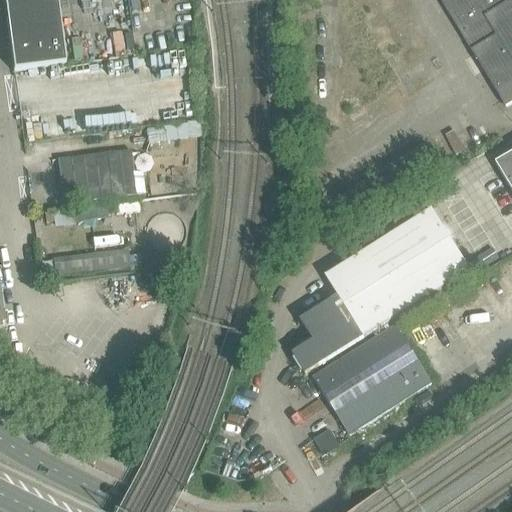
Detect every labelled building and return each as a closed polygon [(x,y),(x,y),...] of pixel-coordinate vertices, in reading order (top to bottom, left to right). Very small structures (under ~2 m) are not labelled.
[(60,33),(55,0),(45,0),(3,6),(8,40),(60,33)] [(511,105),(511,0),(438,0),(471,53),(506,110),(511,105)] [(64,68),(60,33),(8,40),(12,75),(64,68)] [(453,176),(487,155),(485,152),(481,145),(445,165),(452,176),(453,176)] [(135,198),(130,154),(58,163),(63,207),(135,198)] [(511,157),(497,166),(511,191),(511,157)] [(108,220),(109,218),(113,217),(112,210),(53,218),(52,216),(44,218),(45,227),(53,225),(54,228),(108,221),(108,220)] [(389,326),(471,275),(432,214),(326,280),(345,310),(338,314),(332,304),(301,324),(314,345),(293,358),(306,378),(365,342),(369,348),(314,382),(350,439),(432,387),(397,331),(393,333),(389,326)] [(130,273),(127,256),(53,265),(54,282),(130,273)]
